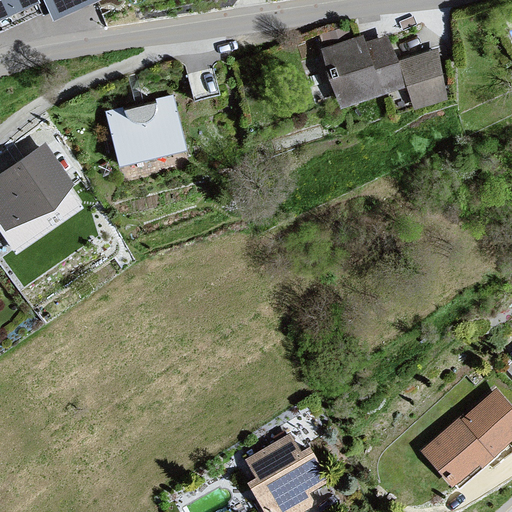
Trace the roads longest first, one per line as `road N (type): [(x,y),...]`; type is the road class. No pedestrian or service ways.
road 1 (tertiary): [(182,33),(407,0)]
road 2 (residential): [(0,134),(73,87),(174,49),(182,33)]
road 3 (tertiary): [(0,66),(182,33)]
